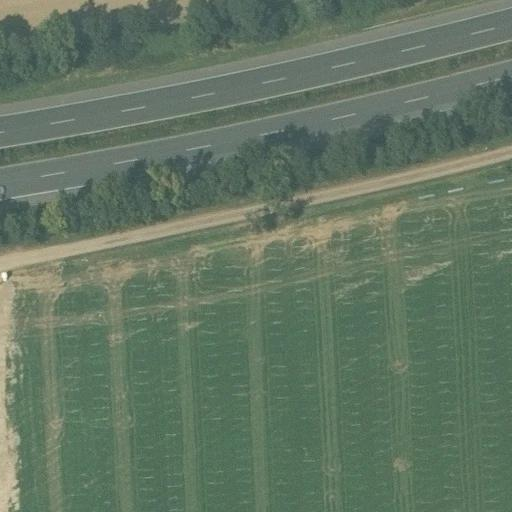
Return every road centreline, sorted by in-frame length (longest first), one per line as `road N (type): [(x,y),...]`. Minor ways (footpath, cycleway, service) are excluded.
road 1 (track): [(0,262),(511,148)]
road 2 (track): [(0,288),(511,179)]
road 3 (motorway): [(0,177),(145,155),(511,71)]
road 4 (motorway): [(511,20),(0,126)]
road 5 (track): [(0,47),(240,0)]
